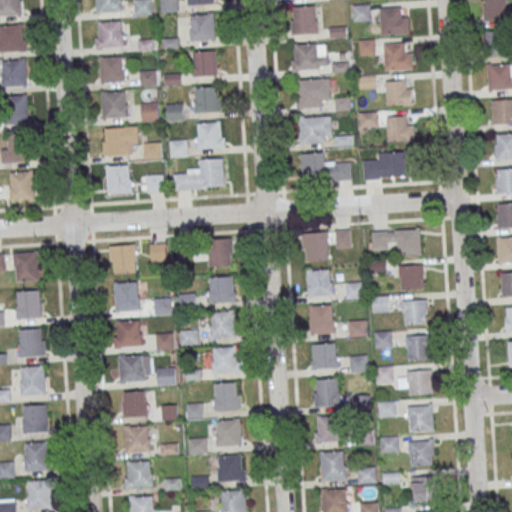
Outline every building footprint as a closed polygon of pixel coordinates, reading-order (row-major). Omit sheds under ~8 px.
[(20,0),(0,0),(0,16),(22,15),(20,0)] [(120,0),(97,0),(98,12),(121,10),(120,0)] [(133,0),(151,0),(153,13),(135,14),(133,0)] [(160,0),(178,0),(179,10),(161,12),(160,0)] [(507,0),(484,0),(485,20),(507,20),(507,0)] [(352,5),(370,3),(371,18),(353,19),(352,5)] [(292,7),(314,5),(316,31),(294,32),(292,7)] [(383,8),(384,33),(409,32),(408,15),(401,16),(401,6),(383,8)] [(190,15),(214,13),(216,37),(192,39),(190,15)] [(121,19),(98,21),(100,47),(123,45),(121,19)] [(23,22),(0,23),(0,38),(1,52),(25,50),(23,22)] [(329,25),(345,24),(346,36),(330,37),(329,25)] [(486,53),(509,53),(509,30),(486,30),(486,53)] [(358,39),(374,38),(375,54),(359,55),(358,39)] [(294,44),(317,42),(318,68),(296,69),(294,44)] [(386,44),(387,69),(412,68),(411,51),(404,52),(404,43),(386,44)] [(192,51),(216,49),(218,73),(194,75),(192,51)] [(123,55),(100,57),(102,83),(126,81),(123,55)] [(25,56),(2,58),(4,86),(28,84),(25,56)] [(332,61),(348,60),(349,72),(333,73),(332,61)] [(488,88),(511,88),(511,63),(488,63),(488,88)] [(139,85),(158,85),(158,70),(139,70),(139,85)] [(359,75),(375,74),(376,86),(360,87),(359,75)] [(297,79),(328,77),(330,99),(322,99),(322,105),(299,107),(297,79)] [(387,79),(388,105),(413,103),(412,87),(406,87),(405,78),(387,79)] [(195,87),(219,86),(220,110),(196,111),(195,87)] [(125,90),(101,92),(103,118),(127,116),(125,90)] [(7,95),(7,122),(29,122),(29,95),(7,95)] [(335,97),(351,96),(352,110),(336,111),(335,97)] [(511,122),(511,98),(492,99),(493,123),(511,122)] [(142,102),(142,120),(160,120),(160,102),(142,102)] [(166,119),(185,119),(185,103),(166,103),(166,119)] [(359,111),(376,110),(377,126),(360,127),(359,111)] [(299,115),(330,113),(332,135),(324,135),(325,141),(301,143),(299,115)] [(388,116),(389,142),(414,140),(413,124),(406,124),(406,115),(388,116)] [(197,123),(221,121),(223,145),(199,147),(197,123)] [(137,125),(105,128),(107,155),(133,153),(133,142),(139,142),(137,125)] [(511,132),(496,133),(496,158),(511,157),(511,132)] [(29,133),(8,133),(8,147),(2,147),(2,161),(29,161),(29,133)] [(169,139),(171,157),(189,156),(188,138),(169,139)] [(144,141),(144,158),(161,158),(161,141),(144,141)] [(411,176),(410,150),(374,152),(375,160),(364,161),(364,178),(411,176)] [(351,180),(351,161),(326,161),(325,151),(301,152),(302,181),(351,180)] [(226,188),(225,158),(201,158),(201,168),(173,169),(174,188),(226,188)] [(129,164),(106,165),(108,193),(131,191),(129,164)] [(511,167),(496,167),(496,192),(511,192),(511,167)] [(34,199),(34,170),(10,170),(10,199),(34,199)] [(163,191),(163,173),(147,173),(147,191),(163,191)] [(498,227),(511,226),(511,201),(498,202),(498,227)] [(351,244),(350,229),(336,231),(337,245),(351,244)] [(398,254),(422,253),(421,229),(372,230),(373,247),(397,247),(398,254)] [(303,231),(303,259),(329,259),(329,231),(303,231)] [(511,236),(498,237),(498,262),(511,262),(511,236)] [(207,240),(230,239),(232,263),(208,265),(207,240)] [(151,260),(167,260),(166,242),(151,243),(151,260)] [(136,244),(110,244),(110,272),(136,272),(136,244)] [(38,250),(14,252),(17,280),(40,278),(38,250)] [(399,264),(400,288),(426,288),(425,264),(399,264)] [(307,295),(333,295),(333,269),(307,269),(307,295)] [(511,271),(501,272),(501,296),(511,295),(511,271)] [(210,277),(233,275),(235,300),(211,301),(210,277)] [(114,309),(139,309),(139,281),(114,281),(114,309)] [(345,282),(363,281),(364,297),(346,298),(345,282)] [(40,288),(16,290),(19,318),(42,316),(40,288)] [(178,293),(196,292),(197,308),(180,309),(178,293)] [(372,295),(390,294),(391,310),(373,311),(372,295)] [(154,297),(171,296),(172,312),(155,313),(154,297)] [(404,300),(427,298),(429,323),(405,324),(404,300)] [(311,332),(335,332),(335,304),(311,304),(311,332)] [(211,312),(235,310),(236,335),(213,336),(211,312)] [(349,319),(367,318),(368,334),(349,335),(349,319)] [(142,320),(114,320),(114,345),(142,345),(142,320)] [(42,327),(19,329),(21,356),(44,354),(42,327)] [(181,329),(198,327),(199,343),(182,344),(181,329)] [(374,331),(393,330),(393,346),(375,347),(374,331)] [(156,333),(173,332),(174,347),(157,348),(156,333)] [(406,335),(430,334),(431,359),(408,360),(406,335)] [(337,342),(312,342),(312,367),(337,367),(337,342)] [(213,347),(236,345),(238,370),(215,372),(213,347)] [(0,350),(7,350),(8,362),(0,362),(0,350)] [(152,354),(120,354),(120,381),(152,381),(152,354)] [(349,355),(368,354),(369,370),(350,371),(349,355)] [(44,365),(20,367),(23,394),(46,392),(44,365)] [(376,366),(394,365),(395,381),(377,382),(376,366)] [(157,368),(174,367),(175,382),(158,384),(157,368)] [(184,368),(202,367),(203,379),(184,380),(184,368)] [(409,370),(433,369),(434,394),(411,395),(409,370)] [(314,378),(315,406),(339,405),(339,378),(314,378)] [(215,410),(240,410),(240,382),(215,382),(215,410)] [(0,388),(11,388),(11,400),(0,400),(0,388)] [(123,390),(123,416),(147,416),(147,390),(123,390)] [(379,401),(397,400),(398,416),(380,417),(379,401)] [(186,402),(203,401),(204,417),(187,418),(186,402)] [(46,403),(23,405),(25,433),(49,431),(46,403)] [(161,404),(179,403),(180,419),(162,420),(161,404)] [(409,406),(433,404),(434,429),(411,430),(409,406)] [(317,442),(343,442),(343,416),(317,416),(317,442)] [(216,420),(240,419),(242,443),(218,445),(216,420)] [(0,423),(11,423),(11,435),(0,435),(0,423)] [(125,424),(125,451),(150,451),(150,424),(125,424)] [(355,429),(373,428),(374,444),(356,445),(355,429)] [(381,436),(399,435),(400,451),(382,452),(381,436)] [(189,437),(206,436),(207,451),(190,453),(189,437)] [(435,465),(435,440),(409,440),(409,465),(435,465)] [(48,441),(25,443),(27,470),(50,469),(48,441)] [(161,442),(179,441),(180,453),(161,454),(161,442)] [(322,450),(322,479),(347,479),(347,450),(322,450)] [(218,455),(242,454),(243,479),(220,480),(218,455)] [(153,460),(125,460),(125,487),(153,487),(153,460)] [(0,461),(14,461),(15,476),(0,476),(0,461)] [(358,466),(377,465),(378,481),(359,482),(358,466)] [(385,481),(400,481),(400,472),(385,472),(385,481)] [(191,476),(210,475),(210,487),(192,488),(191,476)] [(413,500),(435,499),(435,475),(413,476),(413,500)] [(164,477),(182,477),(182,488),(164,489),(164,477)] [(51,478),(28,480),(30,508),(54,506),(51,478)] [(348,511),(348,488),(323,489),(323,511),(348,511)] [(223,511),(222,494),(246,492),(246,511),(223,511)] [(156,511),(156,495),(131,495),(130,511),(156,511)] [(0,511),(0,499),(16,499),(16,511),(0,511)] [(361,511),(361,501),(379,500),(379,511),(361,511)]
